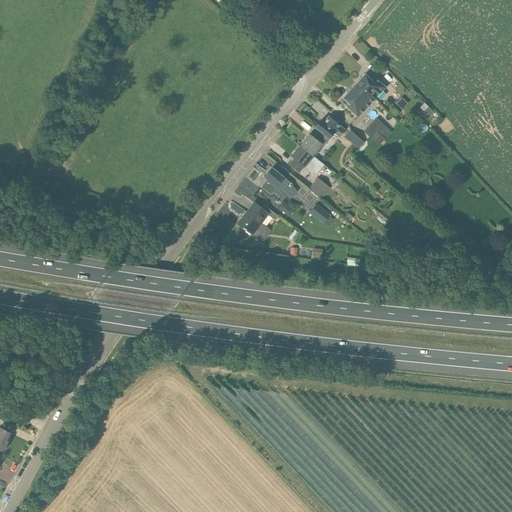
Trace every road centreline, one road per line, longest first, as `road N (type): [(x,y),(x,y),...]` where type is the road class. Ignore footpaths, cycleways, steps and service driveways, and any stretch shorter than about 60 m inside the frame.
road 1 (tertiary): [(7,511),(74,388),(158,267),(376,0)]
road 2 (motorway): [(0,299),(511,366)]
road 3 (motorway): [(511,323),(0,257)]
road 4 (unknown): [(199,215),(213,250),(511,293)]
